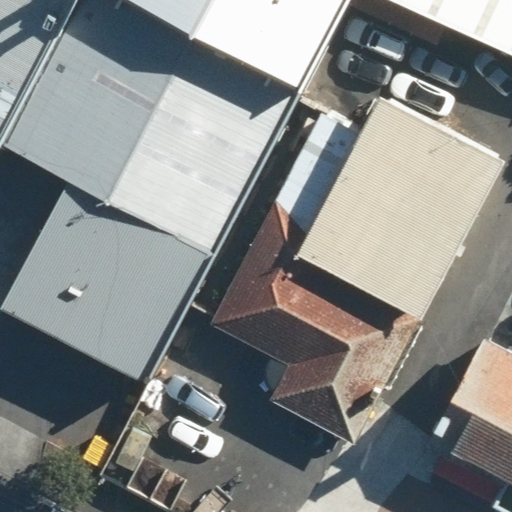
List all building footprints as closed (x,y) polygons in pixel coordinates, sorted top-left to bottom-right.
[(86,0),(0,0),(0,166),(14,139),(86,0)] [(86,0),(14,139),(87,176),(21,301),(166,377),(364,0),(86,0)] [(511,0),(406,0),(511,48),(511,0)] [(343,268),(430,313),(443,319),(511,184),(511,149),(398,91),(376,134),(332,111),(289,195),(343,268)] [(343,268),(289,195),(224,319),(304,359),(282,401),(363,442),(430,313),(343,268)] [(511,511),(511,349),(492,339),(441,438),(511,474),(511,488),(500,511),(501,511),(511,511)]
